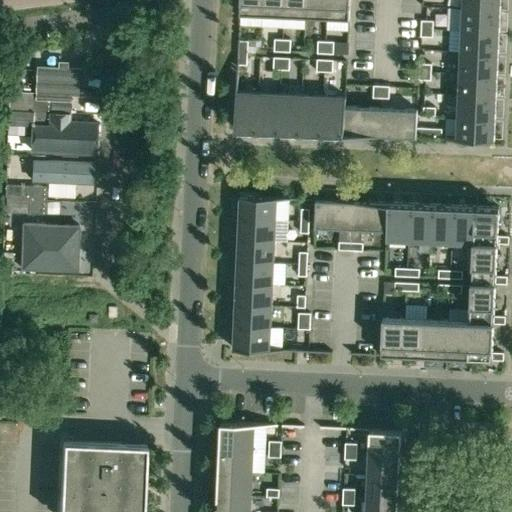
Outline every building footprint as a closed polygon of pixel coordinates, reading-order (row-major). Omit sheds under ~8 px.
[(240,0),(240,13),(263,14),(263,0),(240,0)] [(263,0),(263,14),(284,15),(284,0),(263,0)] [(284,0),(284,15),(305,16),(306,0),(284,0)] [(306,0),(305,16),(327,17),(328,0),(306,0)] [(328,0),(327,17),(350,18),(350,0),(328,0)] [(463,0),(463,8),(500,10),(500,0),(463,0)] [(463,8),(462,30),(499,31),(500,10),(463,8)] [(422,20),(421,28),(433,28),(434,20),(426,20),(422,20)] [(421,28),(421,36),(433,36),(433,28),(421,28)] [(462,30),(461,51),(498,53),(499,31),(462,30)] [(275,38),(274,50),(282,51),(283,39),(275,38)] [(283,39),(282,51),(290,51),(291,39),(283,39)] [(240,40),(240,52),(248,52),(248,40),(240,40)] [(318,40),(317,52),(326,53),(326,40),(318,40)] [(326,40),(326,53),(334,53),(334,41),(326,40)] [(461,51),(460,73),(497,74),(498,53),(461,51)] [(248,52),(240,52),(239,64),(247,64),(248,52)] [(282,57),(274,56),(273,68),(281,69),(282,57)] [(282,57),(281,69),(290,69),(290,57),(282,57)] [(325,59),(317,58),(317,70),(325,71),(325,59)] [(325,59),(325,71),(332,71),(333,71),(333,59),(325,59)] [(420,63),(419,71),(431,71),(432,63),(420,63)] [(38,64),(37,93),(86,94),(87,66),(38,64)] [(419,71),(419,79),(431,79),(431,71),(419,71)] [(460,73),(459,95),(496,96),(497,74),(460,73)] [(374,85),(373,97),(381,97),(382,85),(374,85)] [(382,85),(381,97),(389,97),(390,85),(382,85)] [(236,91),(235,128),(258,129),(259,92),(236,91)] [(259,92),(258,129),(279,130),(281,93),(259,92)] [(281,93),(279,130),(300,131),(302,94),(281,93)] [(302,94),(300,131),(322,132),(324,95),(302,94)] [(32,107),(50,108),(50,96),(33,95),(32,107)] [(324,95),(322,132),(344,133),(346,105),(346,96),(324,95)] [(459,95),(458,116),(495,118),(496,96),(459,95)] [(346,105),(344,133),(379,135),(381,107),(346,105)] [(50,108),(32,107),(8,106),(6,143),(31,144),(32,121),(49,122),(50,108)] [(424,106),(423,114),(435,115),(436,107),(424,106)] [(381,107),(379,135),(416,137),(418,109),(381,107)] [(98,117),(52,115),(51,123),(33,122),(32,149),(97,152),(98,117)] [(458,116),(457,138),(494,140),(495,118),(458,116)] [(417,127),(417,135),(429,136),(429,128),(417,127)] [(32,177),(95,179),(95,159),(33,157),(32,177)] [(29,200),(46,201),(47,183),(6,181),(5,199),(29,200)] [(240,194),(239,217),(278,219),(279,196),(240,194)] [(316,198),(315,226),(352,227),(353,200),(316,198)] [(46,201),(29,200),(28,213),(46,214),(46,201)] [(353,200),(352,227),(387,229),(388,201),(353,200)] [(5,201),(5,211),(26,212),(25,202),(5,201)] [(387,229),(386,239),(409,240),(411,202),(388,201),(387,229)] [(411,202),(409,240),(430,241),(432,203),(411,202)] [(432,203),(430,241),(452,242),(453,204),(432,203)] [(453,204),(452,242),(473,243),(473,242),(474,205),(453,204)] [(474,205),(473,242),(498,243),(498,235),(500,206),(474,205)] [(310,208),(302,208),(301,220),(309,220),(310,208)] [(32,228),(31,253),(96,256),(97,233),(75,232),(76,216),(47,214),(46,229),(32,228)] [(239,217),(238,239),(277,240),(278,219),(239,217)] [(309,220),(301,220),(300,232),(309,232),(309,220)] [(498,235),(498,243),(509,243),(509,235),(498,235)] [(238,239),(237,260),(276,262),(277,240),(238,239)] [(339,241),(339,249),(351,249),(351,241),(339,241)] [(351,241),(351,249),(363,250),(363,242),(351,241)] [(471,278),(471,282),(496,283),(496,275),(498,243),(473,242),(473,243),(471,278)] [(308,251),(300,251),(299,263),(307,263),(308,251)] [(237,260),(236,282),(275,283),(276,262),(237,260)] [(307,263),(299,263),(299,275),(307,275),(307,263)] [(396,267),(395,275),(407,276),(408,267),(396,267)] [(408,267),(407,276),(419,276),(420,268),(408,267)] [(439,269),(438,277),(450,277),(450,269),(439,269)] [(450,269),(450,277),(462,278),(463,270),(450,269)] [(496,275),(496,283),(507,283),(508,276),(496,275)] [(407,282),(395,281),(395,289),(407,290),(407,282)] [(236,282),(235,303),(274,305),(275,283),(236,282)] [(419,282),(407,282),(407,290),(419,290),(419,282)] [(469,320),(469,321),(494,323),(495,315),(496,283),(471,282),(471,285),(469,320)] [(450,284),(438,283),(438,291),(449,292),(450,284)] [(462,284),(450,284),(449,292),(462,292),(462,284)] [(298,294),(297,306),(305,307),(306,295),(298,294)] [(235,303),(234,325),(273,327),(274,305),(235,303)] [(311,312),(299,312),(298,328),(310,328),(311,312)] [(495,315),(494,323),(505,323),(506,315),(495,315)] [(381,353),(381,354),(404,355),(405,317),(383,316),(381,353)] [(405,317),(404,355),(425,356),(427,318),(405,317)] [(427,318),(425,356),(446,357),(448,319),(427,318)] [(448,319),(446,357),(467,358),(469,321),(469,320),(448,319)] [(469,321),(467,358),(493,359),(493,351),(494,323),(469,321)] [(234,325),(233,347),(272,349),(273,327),(234,325)] [(493,351),(493,359),(504,359),(504,352),(493,351)] [(221,421),(220,446),(254,447),(255,422),(221,421)] [(370,427),(369,451),(402,453),(403,429),(370,427)] [(63,440),(59,511),(142,511),(146,444),(63,440)] [(268,440),(268,448),(280,449),(280,441),(268,440)] [(345,442),(345,450),(357,451),(357,443),(345,442)] [(220,446),(219,470),(253,471),(254,447),(220,446)] [(268,448),(268,456),(280,457),(280,449),(268,448)] [(345,450),(345,458),(357,459),(357,451),(345,450)] [(369,451),(368,474),(401,476),(402,453),(369,451)] [(219,470),(218,494),(252,495),(253,471),(219,470)] [(368,474),(367,497),(400,498),(401,476),(368,474)] [(278,489),(266,488),(266,496),(278,497),(278,489)] [(343,488),(343,496),(355,496),(355,488),(343,488)] [(218,494),(216,511),(250,511),(252,495),(218,494)] [(343,496),(343,504),(355,504),(355,496),(343,496)] [(367,497),(366,511),(398,511),(400,498),(367,497)]
